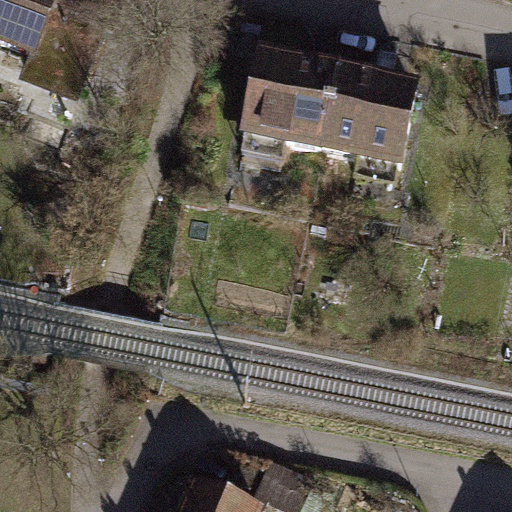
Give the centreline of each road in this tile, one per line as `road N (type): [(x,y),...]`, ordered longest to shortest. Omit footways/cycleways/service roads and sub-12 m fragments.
road 1 (residential): [(126,511),(173,428),(479,485)]
road 2 (residential): [(375,0),(511,27)]
